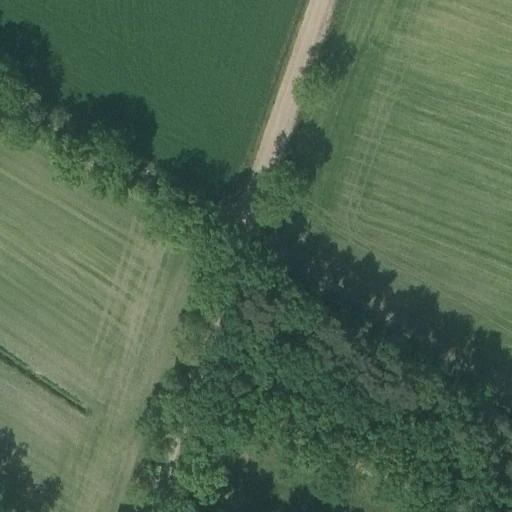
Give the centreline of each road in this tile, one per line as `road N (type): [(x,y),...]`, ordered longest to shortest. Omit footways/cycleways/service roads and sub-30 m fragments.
road 1 (track): [(0,95),(236,235),(319,0)]
road 2 (track): [(236,235),(149,511)]
